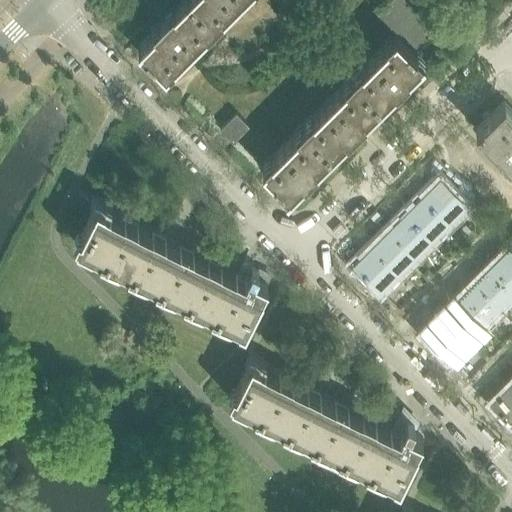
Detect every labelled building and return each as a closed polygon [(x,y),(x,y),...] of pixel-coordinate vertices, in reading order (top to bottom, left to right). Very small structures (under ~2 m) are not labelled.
[(165,71),(214,21),(192,0),(181,0),(167,15),(166,14),(165,15),(158,22),(159,23),(137,44),(138,46),(139,45),(152,59),(153,59),(165,71)] [(235,0),(192,0),(214,21),(235,0)] [(386,24),(407,4),(402,0),(388,0),(375,13),(386,24)] [(396,34),(416,14),(407,4),(386,24),(395,33),(396,34)] [(405,43),(425,23),(416,14),(396,34),(405,43)] [(415,53),(435,32),(425,23),(405,43),(415,53)] [(421,59),(415,53),(405,43),(396,34),(395,33),(353,75),(380,101),(400,82),(401,82),(409,74),(408,73),(424,58),(423,57),(421,59)] [(352,131),(359,123),(360,123),(360,122),(380,101),(353,75),(304,124),(331,151),(351,130),(352,131)] [(511,108),(503,100),(475,128),(511,165),(511,108)] [(236,111),(219,127),(232,140),(249,124),(236,111)] [(331,151),(304,124),(262,166),(273,178),(287,192),(286,194),(287,195),(302,179),(303,180),(304,179),(310,172),(311,171),(331,151)] [(466,202),(439,175),(421,193),(448,220),(466,202)] [(448,220),(421,193),(405,210),(432,236),(448,220)] [(89,205),(93,207),(75,243),(216,313),(237,324),(244,328),(262,291),(260,290),(265,281),(267,282),(267,281),(266,280),(269,274),(263,269),(251,263),(248,271),(240,267),(236,273),(109,209),(111,204),(94,195),(89,205)] [(432,236),(405,210),(387,227),(414,254),(432,236)] [(414,254),(387,227),(371,243),(398,270),(414,254)] [(470,241),(478,233),(472,227),(464,235),(470,241)] [(398,270),(371,243),(353,261),(380,288),(398,270)] [(511,248),(508,244),(505,248),(490,262),(511,284),(511,248)] [(511,294),(511,284),(490,262),(473,280),(500,307),(511,294)] [(434,274),(428,267),(422,274),(428,280),(434,274)] [(500,307),(473,280),(457,295),(484,322),(500,307)] [(410,296),(416,290),(410,285),(404,291),(410,296)] [(397,295),(392,300),(398,306),(403,301),(397,295)] [(484,322),(457,295),(439,313),(466,340),(484,322)] [(466,340),(439,313),(422,330),(449,357),(466,340)] [(244,360),(248,362),(230,398),(392,479),(392,480),(399,483),(417,446),(415,445),(420,436),(422,437),(422,436),(409,430),(416,417),(403,404),(402,405),(393,423),(391,428),(264,364),(266,359),(249,350),(244,360)] [(511,386),(508,382),(491,399),(511,420),(511,386)]
